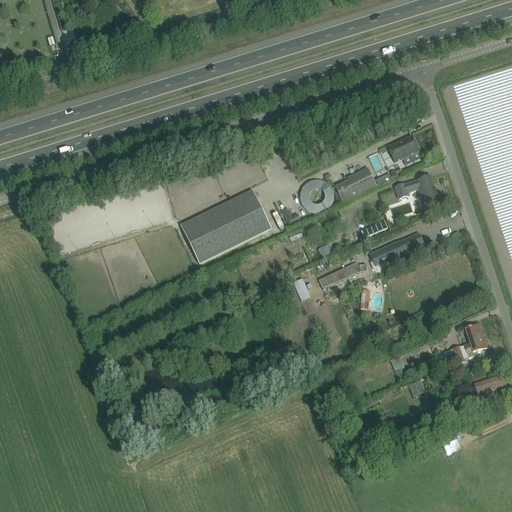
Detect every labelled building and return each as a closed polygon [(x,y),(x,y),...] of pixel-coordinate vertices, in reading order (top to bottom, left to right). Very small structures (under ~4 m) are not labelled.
[(388,149),(395,164),(419,153),(411,138),(388,149)] [(335,189),(343,205),(377,188),(367,169),(347,179),(348,182),(335,189)] [(396,171),(390,174),(392,178),(393,177),(394,179),(398,177),(397,175),(402,172),(400,169),(396,172),(396,171)] [(389,175),(375,182),(377,187),(381,186),(382,187),(395,181),(394,179),(393,177),(392,178),(391,178),(389,175)] [(404,187),(394,190),(398,201),(408,197),(407,194),(418,191),(424,209),(427,208),(429,207),(439,204),(430,178),(404,187)] [(182,230),(186,239),(199,266),(272,231),(254,195),(182,230)] [(282,213),(289,227),(301,222),(298,215),(292,218),(288,210),(282,213)] [(364,239),(384,231),(387,229),(385,223),(362,232),(364,239)] [(419,236),(410,240),(371,258),(374,265),(371,266),(373,271),(377,272),(387,268),(384,263),(423,245),(419,236)] [(327,247),(318,251),(321,258),(331,254),(327,247)] [(362,274),(357,264),(318,282),(323,292),(362,274)] [(461,348),(452,351),(453,352),(455,359),(456,360),(457,365),(465,363),(465,361),(469,359),(469,360),(476,357),(474,354),(487,350),(483,337),(481,337),(478,327),(479,327),(479,326),(471,329),(469,329),(469,330),(465,331),(470,345),(465,347),(461,349),(461,348)] [(446,354),(435,359),(437,365),(448,360),(446,354)] [(449,362),(425,372),(428,378),(447,370),(448,372),(450,377),(457,374),(455,371),(451,362),(451,361),(449,362)] [(395,372),(395,373),(398,379),(407,375),(404,368),(395,372)] [(485,376),(473,380),(477,397),(496,391),(499,399),(508,396),(506,388),(507,388),(503,376),(487,382),(485,376)] [(436,379),(429,383),(434,392),(440,388),(436,379)] [(420,382),(409,387),(413,398),(425,393),(420,382)] [(458,397),(439,405),(450,433),(470,424),(458,397)] [(489,401),(473,406),(477,419),(484,417),(493,414),(489,401)]
